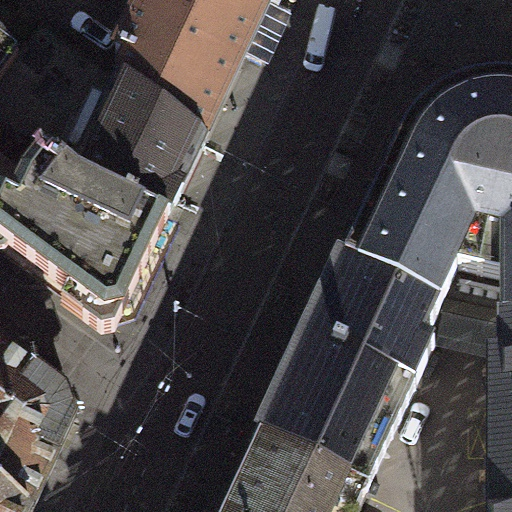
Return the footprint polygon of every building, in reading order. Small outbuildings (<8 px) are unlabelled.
[(117,80),(198,146),(244,41),(268,4),(262,0),(138,0),(113,55),(126,59),(117,80)] [(0,78),(19,54),(0,34),(0,78)] [(68,175),(163,221),(183,178),(198,146),(117,80),(68,175)] [(401,151),(346,267),(441,312),(503,326),(511,326),(511,90),(505,89),(461,98),(425,119),(401,151)] [(0,165),(0,249),(111,332),(156,239),(163,221),(68,175),(38,155),(19,181),(0,165)] [(262,446),(368,495),(436,350),(426,345),(441,312),(346,267),(319,324),(262,446)] [(491,511),(511,511),(511,326),(503,326),(503,363),(492,363),(491,511)] [(0,354),(0,492),(25,511),(31,511),(76,421),(65,398),(0,354)] [(231,511),(359,511),(368,495),(262,446),(243,486),(231,511)] [(0,511),(25,511),(0,492),(0,511)]
